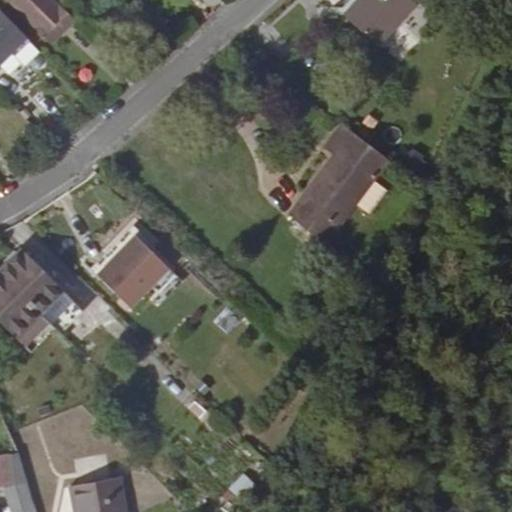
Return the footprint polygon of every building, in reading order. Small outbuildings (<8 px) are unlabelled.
[(46,45),(60,32),(47,20),(47,14),(55,6),(48,0),(1,0),(9,7),(13,3),(16,3),(29,17),(29,20),(25,23),(46,45)] [(406,0),(352,0),(339,15),(376,50),(415,8),(406,0)] [(9,7),(25,23),(29,20),(29,17),(16,3),(13,3),(9,7)] [(60,32),(71,21),(55,6),(47,14),(47,20),(60,32)] [(0,66),(26,42),(0,16),(0,15),(0,66)] [(75,25),(71,21),(60,32),(46,45),(50,49),(75,25)] [(388,164),(340,127),(322,151),(331,158),(286,219),(325,249),(388,164)] [(134,239),(96,278),(129,311),(168,272),(134,239)] [(0,273),(0,278),(39,318),(61,294),(21,253),(0,273)] [(0,326),(14,341),(39,318),(0,278),(0,326)] [(0,488),(1,489),(8,511),(32,511),(17,456),(0,457),(0,488)] [(242,502),(257,487),(243,473),(228,489),(242,502)] [(124,511),(119,481),(68,491),(71,511),(124,511)]
